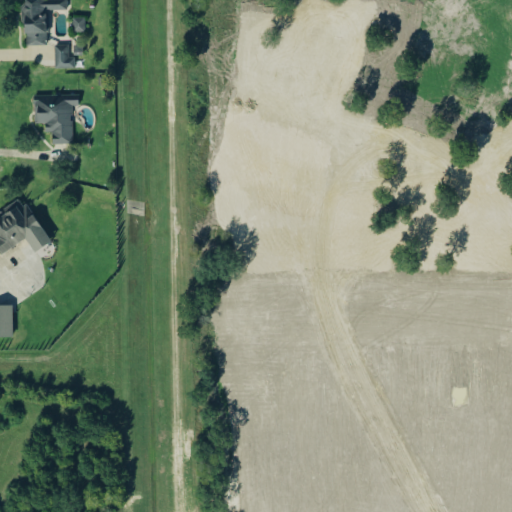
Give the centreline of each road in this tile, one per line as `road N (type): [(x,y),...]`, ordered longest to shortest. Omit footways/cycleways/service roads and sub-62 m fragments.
road 1 (residential): [(277,79),(298,67),(511,62)]
road 2 (residential): [(277,79),(273,239)]
